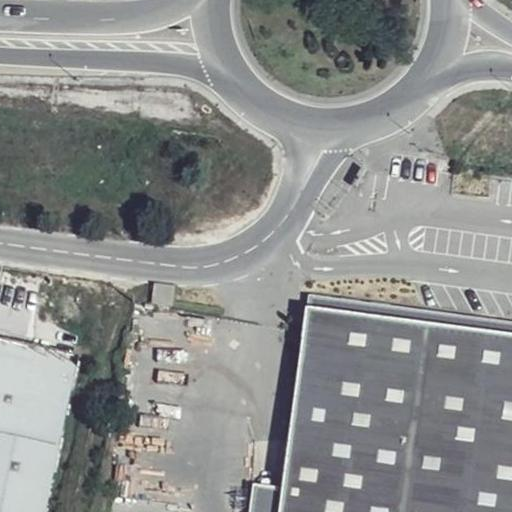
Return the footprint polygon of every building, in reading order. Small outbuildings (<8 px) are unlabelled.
[(171,306),(173,289),(155,287),(153,303),(171,306)] [(511,323),(427,313),(308,297),(306,311),(511,338),(511,323)] [(511,511),(511,338),(306,311),(282,491),(279,511),(511,511)] [(0,338),(9,341),(3,328),(0,327),(0,338)] [(40,511),(73,353),(9,341),(0,338),(0,511),(40,511)] [(279,511),(282,491),(253,487),(249,511),(279,511)]
